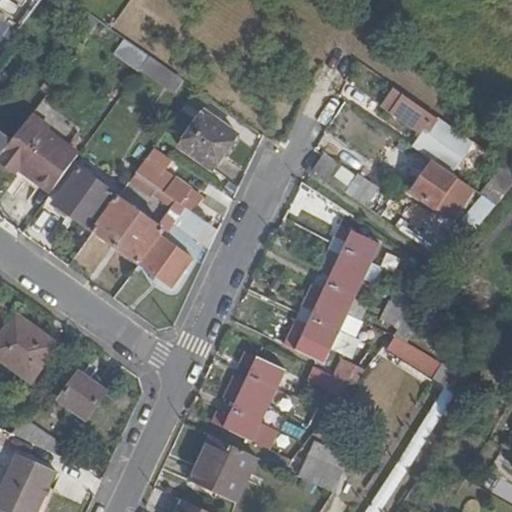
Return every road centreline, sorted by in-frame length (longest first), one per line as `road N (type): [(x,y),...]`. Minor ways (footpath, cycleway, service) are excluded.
road 1 (residential): [(297,125),(177,373)]
road 2 (residential): [(0,249),(177,373)]
road 3 (residential): [(177,373),(113,511)]
